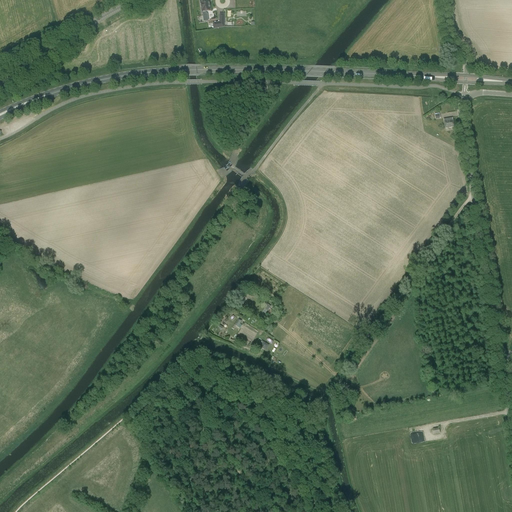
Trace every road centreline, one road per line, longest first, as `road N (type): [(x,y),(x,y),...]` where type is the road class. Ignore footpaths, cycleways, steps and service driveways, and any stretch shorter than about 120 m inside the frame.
road 1 (tertiary): [(500,355),(460,118),(464,97)]
road 2 (track): [(474,190),(326,391)]
road 3 (primary): [(413,75),(201,69)]
road 4 (primary): [(0,115),(98,80),(201,69)]
road 5 (track): [(255,168),(279,190),(284,227),(205,332)]
road 6 (unclassified): [(0,86),(135,0)]
